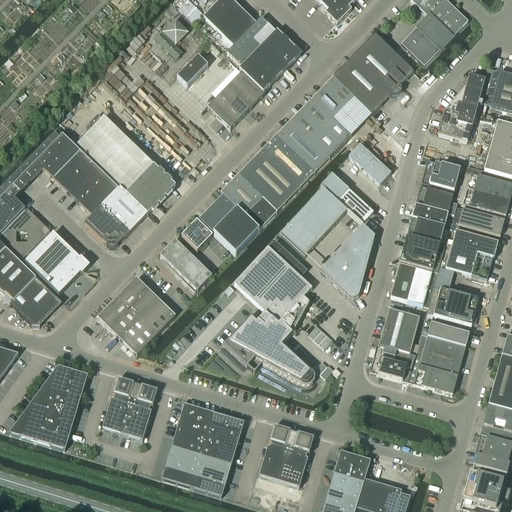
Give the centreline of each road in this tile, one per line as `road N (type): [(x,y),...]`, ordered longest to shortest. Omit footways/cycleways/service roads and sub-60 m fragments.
road 1 (unclassified): [(352,386),(436,94),(498,32)]
road 2 (unclassified): [(337,437),(48,347)]
road 3 (unclassified): [(120,274),(330,60)]
road 4 (unclassified): [(469,422),(511,262)]
road 5 (unclassified): [(455,474),(337,437)]
road 6 (unclassified): [(469,422),(352,386)]
